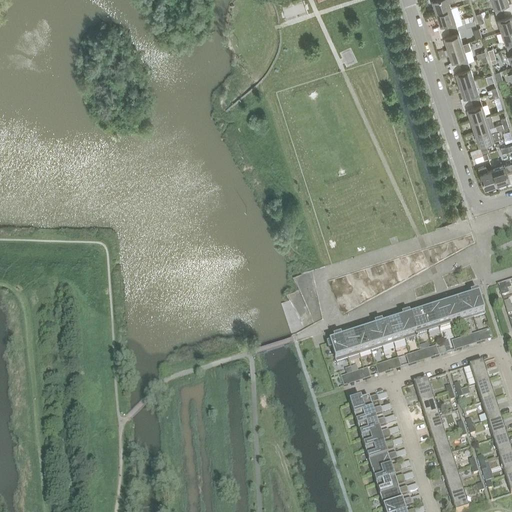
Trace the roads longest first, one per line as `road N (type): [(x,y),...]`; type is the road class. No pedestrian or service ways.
road 1 (residential): [(499,345),(388,380),(433,511)]
road 2 (residential): [(474,210),(406,0)]
